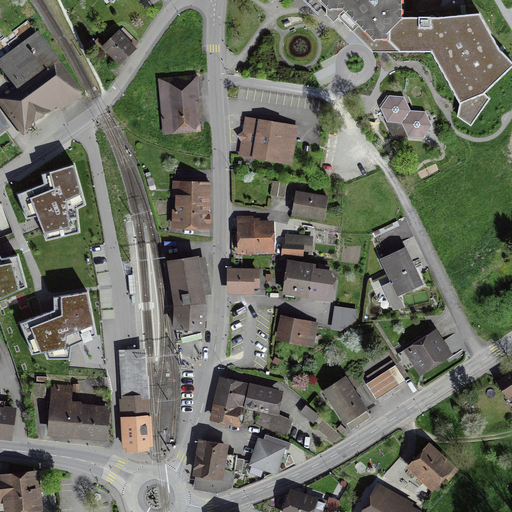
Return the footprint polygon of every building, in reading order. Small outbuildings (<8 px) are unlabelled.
[(317,0),(320,2),(332,14),(346,13),(374,41),(385,40),(405,22),(404,0),(317,0)] [(438,21),(405,22),(385,40),(399,55),(432,56),(460,107),(458,117),(471,126),(488,101),(484,96),(511,71),(511,65),(498,51),(480,17),(438,21)] [(105,50),(122,66),(140,46),(123,31),(105,50)] [(2,108),(25,139),(83,98),(40,38),(0,66),(0,70),(19,96),(2,108)] [(162,82),(166,137),(201,134),(197,79),(162,82)] [(400,124),(410,112),(404,99),(388,97),(379,109),(385,124),(400,124)] [(410,112),(400,124),(406,138),(422,139),(430,127),(425,113),(410,112)] [(0,140),(10,134),(0,120),(0,140)] [(249,120),(242,158),(292,167),(299,129),(249,120)] [(40,215),(48,240),(80,234),(77,209),(85,205),(75,164),(43,175),(46,184),(19,194),(28,218),(40,215)] [(286,186),(273,183),(270,196),(283,199),(286,186)] [(174,184),(172,230),(209,232),(211,186),(174,184)] [(300,195),(295,218),(325,223),(329,200),(300,195)] [(236,222),(237,254),(273,253),(272,220),(236,222)] [(284,240),(284,257),(314,257),(314,240),(284,240)] [(407,250),(381,262),(399,299),(425,287),(407,250)] [(0,297),(26,286),(18,255),(3,258),(0,253),(0,297)] [(199,256),(167,261),(174,305),(173,330),(206,331),(207,304),(199,256)] [(330,268),(291,262),(286,293),(325,299),(330,268)] [(229,271),(230,296),(262,295),(262,271),(229,271)] [(135,275),(128,275),(130,295),(136,294),(135,275)] [(54,310),(20,323),(33,354),(44,352),(48,359),(70,359),(71,347),(96,336),(87,291),(54,297),(54,310)] [(335,308),(331,330),(340,333),(356,319),(356,312),(335,308)] [(318,327),(283,322),(279,345),(314,351),(318,327)] [(440,334),(408,353),(424,378),(455,359),(440,334)] [(120,350),(123,396),(147,395),(148,394),(146,349),(142,349),(138,349),(120,350)] [(366,384),(377,400),(406,381),(395,365),(366,384)] [(511,372),(497,382),(511,403),(511,402),(511,372)] [(345,426),(368,410),(346,376),(322,391),(345,426)] [(277,393),(223,381),(218,403),(237,407),(238,402),(255,405),(254,407),(256,408),(274,412),(278,395),(277,393)] [(32,382),(31,396),(45,398),(47,384),(32,382)] [(69,385),(55,384),(50,431),(105,435),(107,413),(67,409),(69,385)] [(148,416),(147,395),(123,396),(123,399),(120,399),(122,449),(126,449),(126,453),(150,451),(149,447),(150,447),(153,447),(152,416),(149,416),(148,416)] [(240,425),(244,409),(237,407),(218,403),(215,419),(240,425)] [(318,417),(306,408),(300,416),(313,424),(318,417)] [(0,433),(11,435),(14,411),(3,409),(3,412),(0,411),(0,433)] [(274,418),(261,413),(256,423),(285,435),(291,421),(275,415),(274,418)] [(264,440),(259,439),(251,464),(276,473),(286,442),(266,435),(264,440)] [(197,473),(205,490),(217,492),(231,487),(234,472),(228,471),(229,462),(222,461),(225,445),(202,441),(197,473)] [(432,449),(410,471),(435,495),(457,473),(432,449)] [(242,474),(244,459),(237,458),(234,472),(242,474)] [(5,475),(0,475),(0,499),(8,498),(9,508),(38,505),(34,474),(6,478),(5,475)] [(381,487),(367,511),(427,511),(381,487)] [(318,503),(292,494),(285,511),(321,511),(325,502),(319,500),(318,503)]
